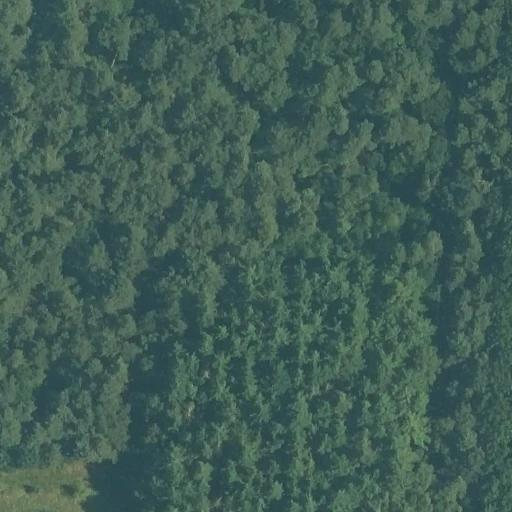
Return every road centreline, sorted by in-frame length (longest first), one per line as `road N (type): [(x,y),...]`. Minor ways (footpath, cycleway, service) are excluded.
road 1 (track): [(434,511),(462,0)]
road 2 (track): [(133,511),(152,0)]
